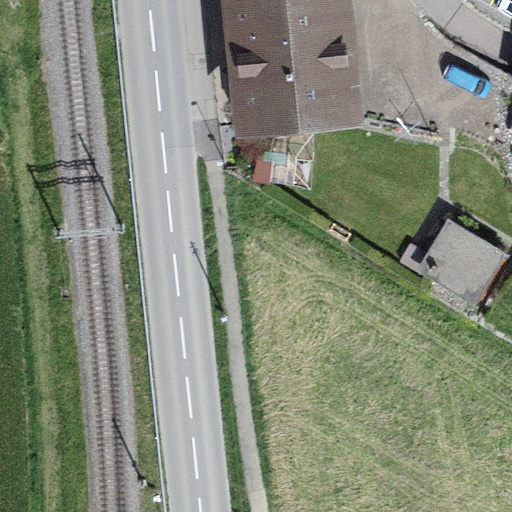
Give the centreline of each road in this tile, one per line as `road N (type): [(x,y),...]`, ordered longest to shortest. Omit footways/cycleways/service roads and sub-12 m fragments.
road 1 (secondary): [(149,0),(200,511)]
road 2 (track): [(51,511),(43,284),(16,70)]
